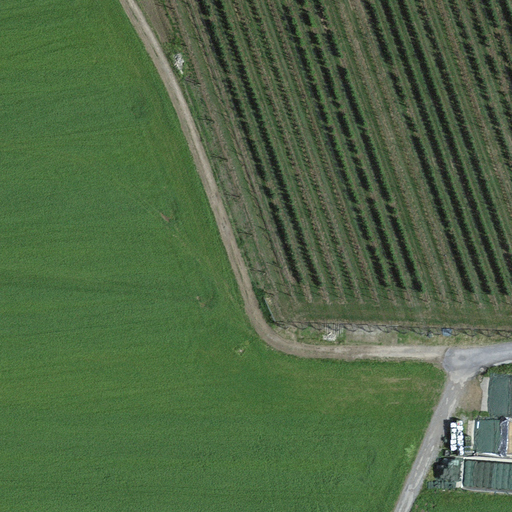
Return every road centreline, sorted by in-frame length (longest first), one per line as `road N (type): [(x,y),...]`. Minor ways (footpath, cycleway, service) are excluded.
road 1 (track): [(471,359),(264,332),(118,0)]
road 2 (track): [(406,511),(471,359),(511,349)]
